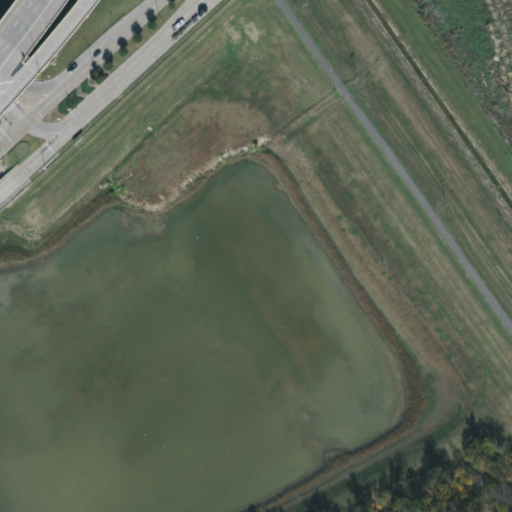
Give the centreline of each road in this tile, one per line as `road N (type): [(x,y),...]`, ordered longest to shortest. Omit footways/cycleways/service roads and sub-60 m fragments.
road 1 (secondary): [(69,129),(205,0)]
road 2 (motorway): [(0,114),(96,0)]
